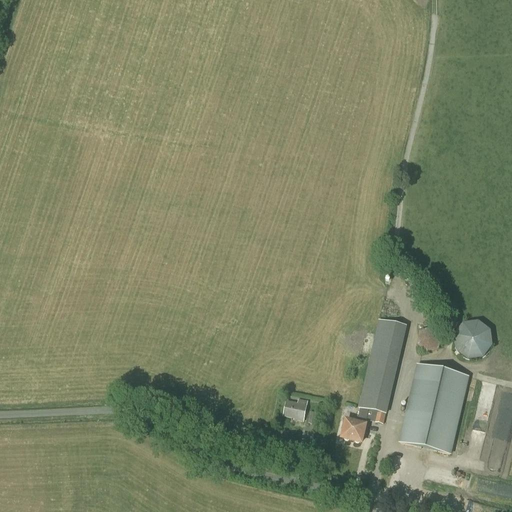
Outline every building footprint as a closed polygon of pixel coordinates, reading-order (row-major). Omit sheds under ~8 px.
[(463,325),(453,337),(456,353),(468,362),(483,360),(493,347),(491,332),(478,323),(463,325)] [(426,355),(439,351),(442,338),(432,329),(419,333),(417,346),(426,355)] [(450,456),(466,378),(418,368),(400,445),(450,456)] [(365,426),(369,411),(378,413),(375,425),(384,426),(390,400),(363,394),(356,424),(345,421),(341,441),(362,446),(367,426),(365,426)] [(304,423),(308,403),(299,401),(298,405),(286,403),(283,418),(297,421),(297,422),(304,423)] [(315,425),(317,415),(310,413),(308,424),(315,425)]
